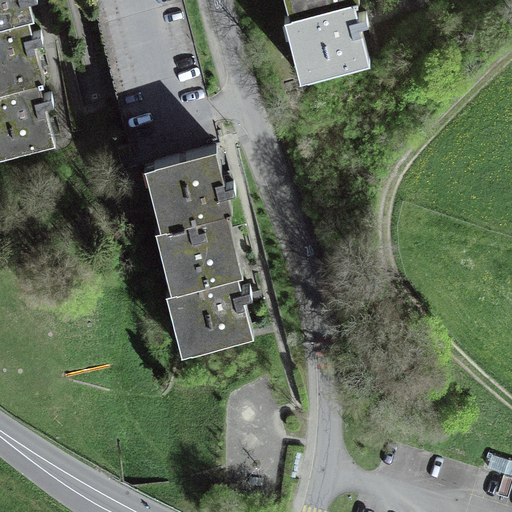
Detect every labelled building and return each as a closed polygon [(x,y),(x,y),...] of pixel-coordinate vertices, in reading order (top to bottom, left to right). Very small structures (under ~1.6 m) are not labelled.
[(0,0),(0,23),(30,16),(36,15),(32,0),(0,0)] [(184,0),(96,0),(134,161),(217,141),(211,115),(184,0)] [(290,12),(305,73),(373,55),(363,19),(372,17),(370,9),(362,11),(359,0),(338,0),(294,11),(290,12)] [(291,0),(294,11),(338,0),(291,0)] [(0,23),(0,86),(45,76),(36,39),(43,37),(41,27),(33,29),(30,16),(0,23)] [(0,148),(53,136),(45,100),(55,97),(52,88),(48,89),(45,76),(0,86),(0,148)] [(216,146),(147,163),(163,224),(230,207),(234,206),(229,187),(237,186),(235,179),(225,182),(216,146)] [(163,224),(158,225),(173,284),(237,268),(245,266),(230,207),(163,224)] [(169,285),(184,345),(254,328),(245,291),(254,288),(251,279),(241,282),(237,268),(173,284),(169,285)]
